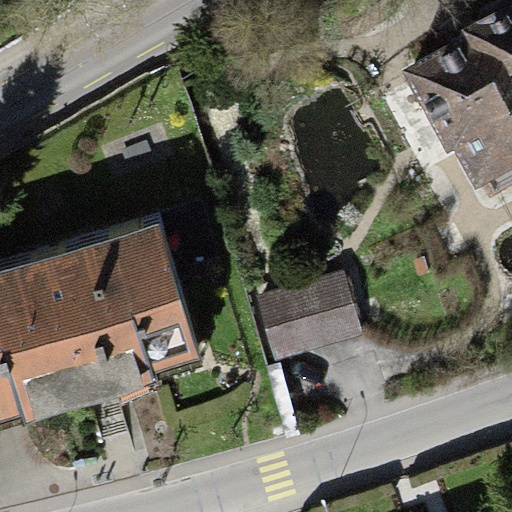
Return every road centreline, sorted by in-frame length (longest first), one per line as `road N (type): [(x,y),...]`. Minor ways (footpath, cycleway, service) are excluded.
road 1 (tertiary): [(151,511),(511,396)]
road 2 (secondary): [(183,0),(0,108)]
